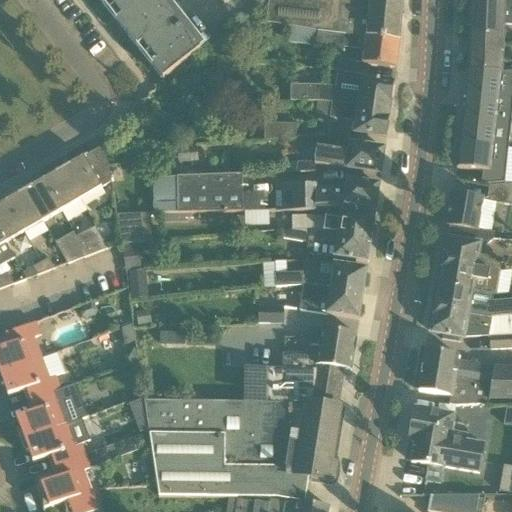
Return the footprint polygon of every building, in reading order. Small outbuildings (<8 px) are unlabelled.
[(167,0),(99,0),(163,81),(201,51),(205,48),(167,0)] [(268,0),(266,25),(309,31),(400,40),(403,0),(268,0)] [(489,49),(502,50),(503,25),(511,25),(511,0),(504,0),(494,0),(469,0),(469,36),(490,37),(489,49)] [(400,40),(309,31),(307,43),(317,44),(316,48),(345,51),(346,46),(365,48),(363,64),(396,69),(400,40)] [(469,36),(467,71),(501,70),(502,50),(489,49),(490,37),(469,36)] [(325,70),(339,72),(351,74),(353,61),(327,57),(325,70)] [(465,95),(511,95),(511,69),(501,70),(467,71),(465,95)] [(337,76),(335,88),(326,86),(291,86),(288,101),(318,102),(318,101),(332,104),(390,113),(394,85),(362,80),(337,76)] [(214,98),(214,91),(204,92),(206,107),(230,105),(229,97),(214,98)] [(511,113),(511,95),(465,95),(462,120),(511,122),(511,113)] [(386,138),(390,113),(332,104),(330,119),(356,123),(355,134),(386,138)] [(462,120),(459,144),(508,148),(511,122),(462,120)] [(265,124),(254,124),(253,141),(264,141),(296,139),(296,126),(265,124)] [(505,174),(508,148),(459,144),(457,169),(505,174)] [(349,153),(318,148),(315,165),(381,176),(385,150),(351,145),(349,153)] [(105,146),(63,171),(81,202),(112,184),(105,146)] [(178,163),(198,162),(197,149),(177,150),(178,163)] [(314,172),(314,163),(297,163),(296,173),(314,172)] [(62,212),(81,202),(63,171),(44,181),(62,212)] [(154,215),(154,216),(244,214),(244,213),(268,212),(267,194),(243,195),(243,176),(164,178),(153,179),(153,215),(154,215)] [(44,181),(25,192),(43,223),(62,212),(44,181)] [(317,185),(295,186),(276,186),(276,213),(317,213),(317,208),(345,207),(375,212),(379,186),(349,181),(347,190),(317,191),(317,185)] [(511,184),(489,186),(486,202),(511,206),(511,205),(511,184)] [(25,192),(21,195),(7,203),(24,234),(43,223),(25,192)] [(472,198),(452,195),(447,226),(451,227),(478,232),(479,231),(483,200),(472,198)] [(7,203),(0,206),(0,234),(6,245),(24,234),(7,203)] [(292,217),(293,231),(311,231),(371,240),(375,216),(342,210),(340,221),(313,217),(313,218),(292,217)] [(148,215),(117,215),(122,245),(151,242),(148,215)] [(440,261),(501,271),(503,261),(480,256),(482,245),(487,246),(494,240),(494,234),(479,231),(478,232),(451,227),(449,239),(448,239),(447,242),(444,241),(440,261)] [(96,254),(107,250),(94,228),(77,238),(88,258),(96,254)] [(371,240),(311,231),(293,231),(285,232),(284,239),(308,244),(307,254),(334,258),(334,259),(368,264),(371,240)] [(73,233),(55,244),(68,265),(88,258),(77,238),(76,238),(73,233)] [(125,273),(141,271),(138,245),(122,247),(125,273)] [(49,259),(41,263),(47,273),(55,270),(49,259)] [(436,285),(497,294),(501,271),(440,261),(436,285)] [(33,268),(37,277),(47,273),(41,263),(33,268)] [(276,288),(303,286),(363,296),(366,271),(335,266),(335,267),(322,265),(321,275),(306,273),(276,275),(276,288)] [(148,299),(146,272),(128,273),(131,301),(148,299)] [(0,279),(6,288),(14,285),(8,274),(0,279)] [(495,319),(495,318),(497,307),(494,307),(497,294),(436,285),(432,309),(495,319)] [(363,296),(303,286),(299,311),(326,315),(359,321),(363,296)] [(300,287),(279,288),(279,300),(290,299),(290,292),(301,292),(300,287)] [(258,324),(283,326),(284,308),(259,307),(258,324)] [(431,333),(464,339),(489,337),(511,336),(511,316),(495,318),(495,319),(432,309),(429,329),(432,329),(431,333)] [(10,347),(0,350),(0,375),(42,360),(34,339),(41,337),(36,324),(6,335),(10,347)] [(267,370),(266,403),(315,404),(338,408),(343,370),(351,372),(357,335),(321,329),(310,329),(310,346),(317,347),(317,355),(282,354),(282,370),(267,370)] [(511,336),(489,337),(489,351),(511,350),(511,336)] [(425,350),(418,392),(451,398),(450,406),(456,407),(489,404),(489,400),(511,400),(511,368),(493,368),(458,362),(459,356),(425,350)] [(26,390),(31,402),(61,391),(56,378),(50,380),(42,360),(0,375),(0,386),(0,388),(4,386),(8,397),(26,390)] [(65,403),(61,391),(31,402),(35,413),(16,420),(21,431),(17,432),(21,443),(66,426),(59,405),(65,403)] [(145,401),(157,486),(158,496),(236,498),(237,472),(274,473),(274,475),(308,480),(327,483),(331,481),(333,479),(335,475),(335,470),(333,467),(330,465),(328,464),(337,409),(338,409),(338,408),(315,404),(266,403),(145,401)] [(439,406),(437,413),(454,416),(456,409),(439,406)] [(411,463),(444,469),(478,475),(479,466),(483,449),(483,446),(467,443),(464,442),(450,440),(451,432),(454,416),(415,409),(410,435),(409,442),(415,443),(411,462),(411,463)] [(51,457),(55,468),(85,456),(81,444),(90,441),(82,421),(66,426),(21,443),(25,454),(29,452),(33,463),(51,457)] [(90,469),(86,458),(85,456),(55,468),(60,479),(41,486),(45,497),(42,498),(43,505),(43,511),(44,511),(45,510),(64,503),(66,508),(66,511),(94,511),(98,511),(84,472),(90,469)] [(255,502),(253,511),(328,511),(329,508),(305,504),(298,502),(296,511),(282,511),(285,502),(270,500),(269,504),(255,502)]
